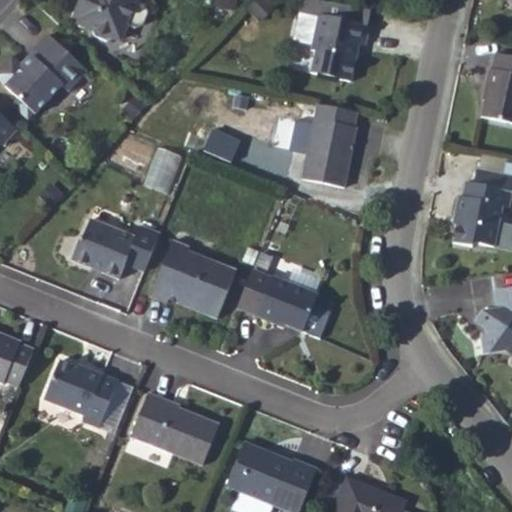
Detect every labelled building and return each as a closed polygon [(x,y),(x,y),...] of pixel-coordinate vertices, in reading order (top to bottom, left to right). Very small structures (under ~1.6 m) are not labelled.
[(144,1),(144,0),(87,0),(82,13),(89,16),(87,20),(99,26),(103,35),(114,40),(123,36),(127,38),(133,25),(142,29),(151,25),(155,13),(152,5),(144,1)] [(380,24),(332,12),(324,48),(329,48),(324,70),(362,78),(370,42),(376,43),(380,24)] [(97,68),(56,30),(38,50),(41,53),(32,63),(28,60),(19,52),(6,66),(7,67),(3,73),(26,94),(19,102),(36,116),(42,109),(42,110),(69,82),(77,88),(97,68)] [(38,50),(28,60),(32,63),(41,53),(38,50)] [(511,52),(509,52),(506,69),(504,69),(499,90),(502,90),(496,116),(511,118),(511,52)] [(339,106),(329,104),(313,178),(355,187),(369,125),(366,124),(368,113),(339,106)] [(17,131),(0,115),(0,143),(3,147),(17,131)] [(470,197),(466,216),(472,217),(470,225),(466,243),(486,247),(490,243),(505,245),(511,216),(511,181),(510,188),(486,183),(480,182),(475,198),(470,197)] [(136,261),(156,270),(171,232),(151,224),(145,236),(99,217),(93,235),(88,237),(80,256),(129,277),(136,261)] [(200,246),(186,240),(162,296),(176,301),(180,297),(227,316),(245,270),(197,251),(200,246)] [(269,316),(287,324),(289,322),(315,332),(329,296),(266,270),(251,307),(270,314),(269,316)] [(511,290),(506,291),(509,309),(493,311),(487,321),(497,326),(497,334),(492,335),(495,353),(511,349),(511,290)] [(13,382),(28,388),(43,352),(29,346),(30,343),(0,329),(0,379),(12,384),(13,382)] [(68,360),(51,401),(92,418),(89,424),(106,431),(109,423),(127,382),(94,369),(93,371),(68,360)] [(127,382),(109,423),(127,431),(144,389),(127,382)] [(142,435),(212,464),(228,424),(181,405),(183,403),(160,394),(142,435)] [(303,463),(257,443),(239,484),(303,511),(310,511),(329,468),(306,458),(303,463)] [(412,511),(417,504),(358,479),(344,511),(412,511)]
